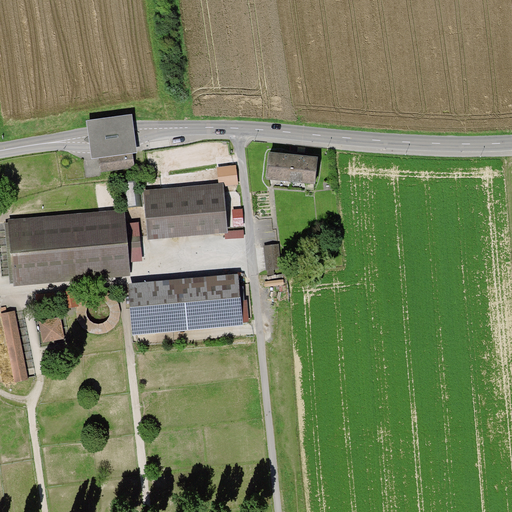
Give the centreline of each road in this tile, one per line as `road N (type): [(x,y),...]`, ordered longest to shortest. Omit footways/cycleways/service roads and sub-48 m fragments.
road 1 (track): [(277,511),(239,127)]
road 2 (secondary): [(156,127),(511,141)]
road 3 (track): [(142,268),(123,288),(148,511)]
road 4 (track): [(123,288),(78,286),(24,299),(39,385),(26,401),(0,388)]
